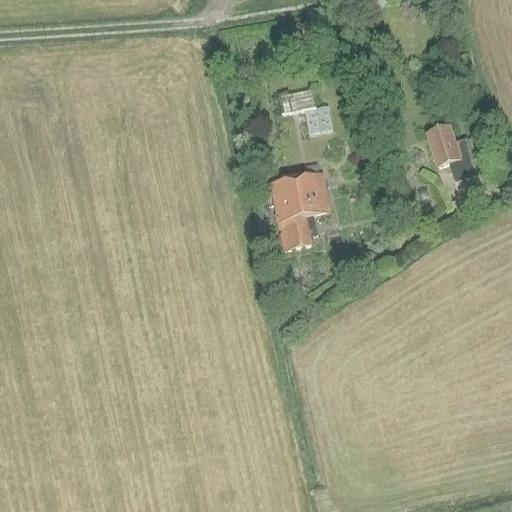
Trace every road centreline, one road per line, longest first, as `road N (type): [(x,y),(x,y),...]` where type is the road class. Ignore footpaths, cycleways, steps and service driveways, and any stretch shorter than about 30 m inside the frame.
road 1 (track): [(0,35),(200,22)]
road 2 (track): [(511,190),(406,247)]
